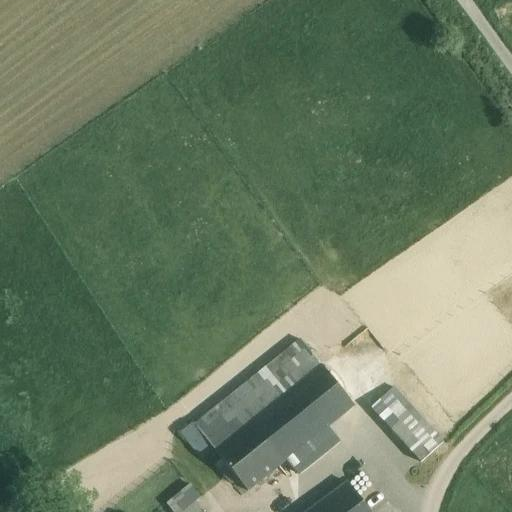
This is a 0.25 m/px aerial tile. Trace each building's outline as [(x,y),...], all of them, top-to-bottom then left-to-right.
[(212,448),(215,451),(322,366),(297,335),(193,423),(212,448)] [(322,366),(215,451),(248,492),(286,461),(327,428),(354,406),(322,366)] [(444,442),(394,388),(372,409),(421,463),(444,442)] [(212,448),(193,423),(180,434),(200,458),(212,448)] [(339,442),(327,428),(286,461),(298,474),(339,442)] [(188,482),(160,503),(167,511),(178,511),(193,501),(199,496),(188,482)] [(370,511),(348,482),(307,511),(370,511)] [(201,511),(193,501),(178,511),(201,511)]
